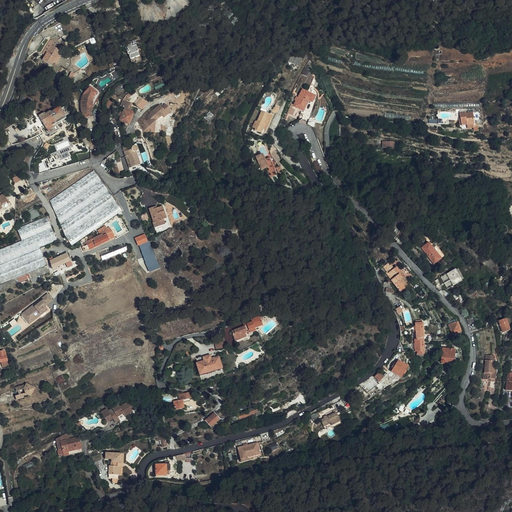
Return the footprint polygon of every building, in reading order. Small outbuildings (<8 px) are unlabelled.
[(132,44),(131,41),(127,42),(128,44),(126,44),(128,50),(127,51),(128,54),(129,54),(129,55),(131,61),(141,58),(136,43),(132,44)] [(55,61),(62,50),(53,44),(48,52),(43,59),(52,64),(54,61),(55,61)] [(64,51),(62,50),(55,61),(57,62),(64,51)] [(290,63),(295,66),(302,55),(299,54),(297,60),(292,58),(290,63)] [(302,55),(295,66),(299,68),(304,56),(302,55)] [(122,90),(119,86),(118,84),(112,88),(111,89),(115,95),(122,90)] [(82,110),(84,117),(92,116),(91,112),(92,111),(93,110),(94,109),(94,107),(93,104),(90,103),(91,100),(91,99),(92,98),(99,90),(94,85),(92,87),(91,86),(85,93),(83,97),(82,101),(82,106),(82,110)] [(220,96),(226,90),(223,87),(217,93),(220,96)] [(313,102),(316,95),(304,88),(300,96),(298,95),(296,98),(298,100),(295,105),(304,109),(309,100),(313,102)] [(129,113),(130,110),(128,109),(130,103),(127,101),(128,98),(136,92),(133,89),(126,94),(123,99),(120,105),(125,107),(119,120),(128,124),(132,114),(129,113)] [(93,104),(100,93),(99,90),(92,98),(91,99),(91,100),(90,103),(93,104)] [(143,100),(144,100),(142,98),(139,96),(134,104),(138,107),(143,100)] [(162,106),(160,104),(158,104),(157,104),(156,105),(147,115),(147,119),(144,119),(144,131),(158,130),(158,126),(156,126),(156,119),(162,112),(165,114),(171,106),(165,102),(162,106)] [(60,107),(65,117),(70,114),(64,104),(60,107)] [(280,112),(282,107),(277,105),(274,112),(278,113),(280,112)] [(58,124),(67,119),(65,117),(60,107),(51,112),(50,110),(45,113),(44,112),(38,116),(40,118),(45,114),(47,117),(42,121),(51,135),(61,129),(58,124)] [(205,117),(209,121),(215,115),(210,111),(205,117)] [(452,121),(458,120),(458,111),(430,111),(430,118),(431,118),(439,119),(446,120),(452,121)] [(460,112),(460,120),(474,118),(473,111),(460,112)] [(263,127),(268,114),(262,112),(258,124),(257,124),(254,133),(261,135),(262,133),(263,134),(263,127)] [(273,115),(268,114),(263,127),(263,134),(265,134),(267,130),(268,130),(273,115)] [(474,118),(460,120),(461,129),(473,128),(473,131),(477,130),(477,124),(475,124),(474,118)] [(70,139),(67,140),(70,146),(56,152),(61,161),(70,157),(68,153),(72,151),(71,148),(74,147),(70,139)] [(136,166),(139,165),(135,151),(136,151),(137,149),(137,148),(136,147),(135,146),(133,146),(132,147),(131,148),(131,149),(129,150),(123,151),(127,164),(129,163),(130,167),(128,168),(129,171),(137,169),(136,166)] [(266,163),(264,153),(264,152),(256,156),(262,170),(267,168),(266,163)] [(266,158),(264,153),(266,163),(267,168),(270,166),(274,175),(278,173),(270,156),(266,158)] [(58,164),(55,157),(45,162),(48,168),(58,164)] [(323,169),(318,160),(313,162),(318,171),(320,170),(323,169)] [(76,198),(101,181),(94,171),(50,201),(55,213),(76,198)] [(68,179),(48,193),(52,198),(71,184),(68,179)] [(41,190),(45,191),(47,190),(48,189),(49,187),(50,184),(48,182),(47,181),(39,183),(39,185),(40,188),(41,190)] [(60,225),(108,191),(101,181),(76,198),(55,213),(60,225)] [(116,202),(108,191),(60,225),(66,236),(116,202)] [(122,211),(116,202),(66,236),(66,237),(72,245),(111,218),(122,211)] [(155,207),(154,205),(150,207),(154,221),(153,221),(155,226),(156,226),(157,231),(167,228),(164,218),(169,216),(165,204),(157,206),(155,207)] [(36,208),(29,212),(33,219),(40,215),(36,208)] [(0,249),(0,263),(39,247),(57,240),(47,217),(17,229),(22,241),(0,249)] [(110,227),(102,234),(103,235),(112,231),(110,227)] [(112,231),(103,235),(102,234),(95,238),(89,240),(86,242),(87,245),(90,249),(115,237),(112,230),(112,231)] [(135,238),(138,245),(139,244),(147,240),(144,234),(135,238)] [(148,267),(157,263),(148,240),(147,240),(139,244),(148,267)] [(430,243),(429,241),(421,249),(423,252),(422,252),(425,255),(426,255),(433,264),(438,259),(440,261),(445,257),(434,243),(430,243)] [(100,255),(103,261),(128,250),(126,245),(100,255)] [(45,262),(46,262),(39,247),(0,263),(0,283),(17,277),(28,273),(47,265),(45,262)] [(67,253),(48,261),(49,262),(47,262),(50,268),(51,267),(52,268),(60,265),(70,261),(67,253)] [(72,266),(70,261),(60,265),(62,270),(72,266)] [(393,269),(388,263),(384,267),(388,272),(387,273),(400,292),(411,284),(397,266),(393,269)] [(38,276),(49,272),(47,265),(28,273),(29,275),(36,272),(38,276)] [(447,288),(462,281),(457,268),(440,276),(443,284),(445,283),(447,288)] [(18,280),(17,277),(0,283),(0,288),(2,293),(18,286),(16,282),(18,280)] [(80,328),(140,303),(130,279),(70,303),(80,328)] [(420,296),(412,287),(409,290),(416,298),(420,296)] [(34,304),(24,312),(31,321),(45,311),(44,310),(45,309),(43,307),(45,306),(53,300),(49,294),(43,298),(44,300),(36,306),(34,304)] [(24,312),(22,313),(29,323),(31,321),(24,312)] [(252,319),(255,327),(262,325),(259,316),(252,319)] [(255,328),(255,327),(252,319),(251,319),(252,321),(246,323),(247,325),(232,331),(235,341),(247,336),(245,332),(249,330),(250,332),(256,330),(255,328)] [(509,330),(506,319),(499,321),(502,332),(509,330)] [(418,322),(416,322),(415,322),(416,336),(422,336),(423,336),(423,322),(422,322),(418,322)] [(460,330),(457,322),(450,324),(453,333),(460,330)] [(416,336),(416,337),(413,338),(414,342),(413,342),(414,350),(416,350),(416,353),(423,353),(423,344),(424,344),(424,342),(423,342),(423,336),(422,336),(416,336)] [(226,344),(225,340),(216,340),(216,342),(215,342),(217,349),(226,348),(226,344)] [(260,351),(260,345),(258,342),(251,346),(257,350),(260,351)] [(453,362),(454,348),(442,347),(442,348),(439,348),(439,351),(439,352),(439,359),(441,359),(440,361),(441,362),(441,363),(442,363),(443,363),(444,362),(444,361),(446,361),(453,362)] [(205,361),(204,356),(202,357),(203,361),(197,363),(200,375),(222,368),(219,356),(212,358),(211,354),(209,355),(211,360),(205,361)] [(484,372),(484,380),(488,380),(488,376),(490,376),(490,379),(491,379),(491,381),(495,381),(496,368),(494,368),(495,355),(487,354),(485,372),(484,372)] [(399,377),(406,366),(397,360),(390,371),(399,377)] [(377,372),(373,377),(378,382),(382,377),(377,372)] [(373,378),(363,389),(363,390),(374,383),(376,385),(378,383),(373,378)] [(36,387),(27,382),(26,384),(25,383),(16,387),(17,391),(24,388),(26,392),(16,396),(17,399),(25,397),(25,395),(28,394),(31,396),(36,387)] [(363,390),(363,389),(362,390),(367,395),(376,385),(374,383),(363,390)] [(191,398),(190,392),(184,394),(183,392),(179,393),(179,394),(177,394),(178,397),(180,397),(181,401),(182,400),(189,399),(191,398)] [(340,400),(332,405),(336,411),(344,407),(340,400)] [(119,416),(124,412),(132,407),(128,401),(120,406),(119,403),(109,410),(107,408),(102,411),(108,421),(113,418),(117,422),(121,419),(119,416)] [(173,402),(175,410),(182,408),(181,401),(173,402)] [(257,406),(238,415),(239,419),(240,419),(255,412),(256,414),(260,413),(257,406)] [(132,407),(124,412),(126,415),(134,410),(132,407)] [(450,415),(448,410),(441,413),(443,418),(450,415)] [(328,415),(327,414),(323,416),(324,417),(319,420),(322,427),(329,423),(330,426),(339,421),(334,412),(328,415)] [(214,413),(205,421),(210,427),(219,419),(214,413)] [(61,437),(63,441),(76,438),(74,430),(61,437)] [(167,445),(165,435),(158,436),(159,438),(161,438),(162,446),(167,445)] [(63,441),(60,442),(62,450),(59,450),(60,456),(82,451),(80,437),(76,438),(63,441)] [(247,457),(259,454),(257,444),(257,443),(238,448),(241,461),(247,459),(247,457)] [(120,476),(121,467),(117,466),(117,463),(121,463),(122,454),(112,453),(106,452),(105,459),(111,459),(111,462),(113,462),(113,466),(109,465),(109,475),(120,476)] [(104,467),(102,460),(95,462),(97,469),(104,467)] [(170,474),(170,462),(165,462),(164,464),(156,464),(156,475),(167,475),(167,474),(170,474)]
